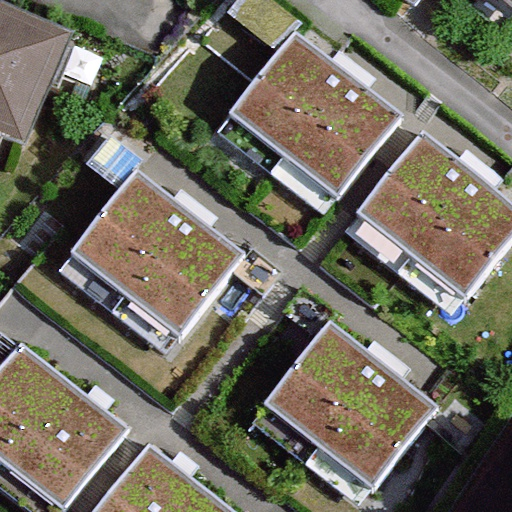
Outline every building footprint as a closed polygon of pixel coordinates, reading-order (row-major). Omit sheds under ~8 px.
[(265,0),(250,0),(234,24),(285,58),(306,27),(265,0)] [(511,0),(493,0),(511,14),(511,0)] [(0,7),(0,144),(24,155),(72,37),(0,7)] [(259,44),(184,138),(275,210),(350,116),(259,44)] [(374,137),(308,227),(408,300),(474,209),(374,137)] [(94,142),(26,236),(175,344),(243,250),(94,142)] [(277,291),(218,375),(346,465),(405,381),(277,291)] [(0,311),(0,448),(59,490),(124,398),(0,311)] [(305,511),(188,430),(130,511),(305,511)]
